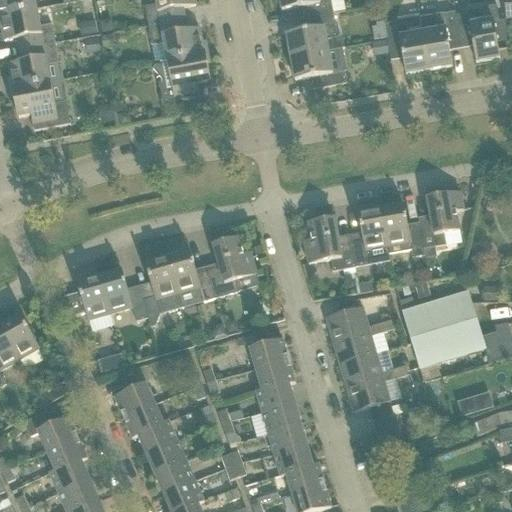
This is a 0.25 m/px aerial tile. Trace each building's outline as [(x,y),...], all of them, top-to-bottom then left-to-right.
[(0,0),(0,17),(37,10),(34,0),(0,0)] [(194,0),(155,0),(157,6),(145,8),(149,27),(185,21),(183,9),(196,7),(194,0)] [(279,0),(282,12),(298,9),(305,8),(307,20),(333,15),(331,0),(330,0),(279,0)] [(466,15),(456,16),(460,43),(472,41),(473,48),(476,64),(500,60),(494,23),(499,22),(496,7),(478,10),(467,12),(467,14),(466,15)] [(37,10),(0,17),(0,19),(2,29),(4,43),(17,41),(19,52),(56,45),(52,26),(40,28),(37,10)] [(333,15),(307,20),(309,32),(287,36),(291,59),(328,52),(326,40),(338,38),(333,15)] [(421,18),(420,19),(423,34),(429,72),(452,68),(448,45),(460,43),(456,16),(444,18),(443,15),(442,15),(442,16),(421,20),(421,18)] [(112,21),(100,23),(102,35),(114,33),(112,21)] [(187,32),(185,21),(149,27),(152,47),(164,45),(167,62),(204,55),(200,29),(187,32)] [(95,22),(78,26),(80,38),(98,35),(95,22)] [(429,72),(423,34),(411,36),(409,25),(385,29),(390,55),(402,53),(406,76),(429,72)] [(112,36),(102,38),(104,49),(114,47),(112,36)] [(99,40),(86,43),(88,57),(101,54),(99,40)] [(387,43),(372,45),(374,57),(389,55),(387,43)] [(21,63),(8,65),(11,79),(13,91),(51,84),(47,66),(59,64),(56,45),(19,52),(21,63)] [(328,52),(291,59),(295,82),(318,78),(320,90),(347,85),(344,73),(332,75),(328,52)] [(204,55),(167,62),(160,63),(161,66),(155,66),(153,70),(161,81),(162,84),(159,85),(163,104),(199,98),(197,86),(210,83),(204,55)] [(51,84),(13,91),(15,101),(19,119),(31,117),(33,129),(35,135),(71,128),(70,122),(66,102),(55,104),(51,84)] [(111,106),(98,109),(101,126),(114,123),(111,106)] [(124,115),(118,116),(120,127),(132,125),(130,118),(124,115)] [(432,224),(420,226),(421,233),(426,257),(426,259),(436,258),(434,249),(447,247),(462,244),(460,233),(456,213),(463,212),(460,194),(427,200),(430,217),(432,224)] [(404,208),(381,212),(388,249),(401,247),(402,254),(411,252),(412,259),(426,257),(421,233),(409,235),(408,226),(404,208)] [(363,243),(351,245),(356,270),(368,267),(390,263),(389,256),(388,249),(381,212),(358,216),(362,235),(363,243)] [(356,270),(351,245),(351,243),(339,245),(335,220),(309,225),(312,242),(305,243),(309,266),(331,262),(333,274),(356,270)] [(220,271),(209,275),(216,299),(238,293),(235,283),(257,276),(250,254),(243,256),(238,239),(213,247),(220,271)] [(480,251),(469,265),(478,272),(489,258),(480,251)] [(190,253),(168,260),(178,296),(200,290),(204,303),(216,299),(209,275),(209,277),(198,281),(190,253)] [(168,260),(145,266),(157,308),(146,311),(148,320),(151,329),(156,328),(160,316),(182,309),(178,296),(168,260)] [(133,310),(128,291),(122,273),(100,280),(110,316),(133,310)] [(401,274),(395,275),(397,285),(408,283),(407,277),(401,274)] [(110,316),(100,280),(77,286),(88,323),(110,316)] [(429,282),(417,286),(418,290),(420,299),(432,296),(429,282)] [(415,310),(402,314),(413,348),(420,371),(423,383),(440,377),(437,366),(485,351),(481,339),(467,294),(415,310)] [(415,310),(412,299),(405,301),(399,303),(402,314),(415,310)] [(383,335),(380,326),(368,329),(363,310),(326,320),(333,344),(370,334),(371,338),(383,335)] [(148,320),(146,311),(134,315),(136,323),(148,320)] [(0,329),(19,362),(39,350),(21,317),(0,329)] [(236,322),(225,325),(228,335),(239,332),(236,322)] [(380,326),(383,335),(395,331),(392,322),(380,326)] [(497,334),(481,339),(485,351),(490,366),(511,359),(511,338),(508,326),(495,328),(497,334)] [(0,372),(19,362),(0,329),(0,390),(7,386),(0,374),(0,372)] [(376,357),(371,338),(370,334),(333,344),(340,367),(376,357)] [(256,372),(289,363),(282,341),(250,351),(256,372)] [(97,362),(98,363),(101,375),(125,367),(122,355),(97,362)] [(376,357),(340,367),(347,390),(383,380),(382,375),(376,357)] [(289,363),(256,372),(262,392),(256,394),(256,395),(295,384),(289,363)] [(52,365),(45,376),(55,382),(62,371),(52,365)] [(405,368),(393,372),(396,381),(408,377),(405,368)] [(207,386),(216,383),(211,371),(203,374),(207,386)] [(383,380),(347,390),(354,414),(369,410),(373,423),(394,417),(391,409),(390,404),(384,384),(396,381),(393,372),(382,375),(383,380)] [(193,391),(201,388),(197,376),(189,379),(193,391)] [(220,394),(216,383),(207,386),(211,397),(220,394)] [(46,408),(67,396),(61,384),(39,397),(46,408)] [(295,384),(256,395),(262,416),(295,406),(289,386),(295,385),(295,384)] [(124,420),(155,406),(146,386),(115,399),(124,420)] [(205,400),(201,388),(193,391),(197,402),(205,400)] [(163,425),(155,406),(124,420),(132,440),(169,424),(169,423),(163,425)] [(295,406),(262,416),(268,436),(301,427),(295,406)] [(78,440),(69,419),(58,424),(51,410),(24,426),(31,440),(39,436),(47,454),(78,440)] [(222,426),(230,423),(226,411),(218,414),(222,426)] [(511,413),(499,416),(473,426),(477,438),(499,428),(511,425),(511,413)] [(207,431),(216,428),(212,417),(203,420),(207,431)] [(394,417),(373,423),(376,433),(381,450),(403,443),(395,417),(394,417)] [(234,435),(230,423),(222,426),(226,438),(234,435)] [(178,444),(169,424),(132,440),(133,441),(138,438),(146,457),(178,444)] [(301,427),(268,436),(274,457),(307,448),(301,427)] [(220,440),(216,428),(207,431),(212,443),(220,440)] [(87,460),(78,440),(47,454),(55,473),(50,475),(50,476),(87,460)] [(186,463),(178,444),(146,457),(155,477),(186,463)] [(413,445),(389,452),(394,468),(418,461),(413,445)] [(313,467),(307,448),(274,457),(280,478),(319,467),(318,466),(313,467)] [(234,468),(242,465),(238,453),(230,456),(234,468)] [(234,468),(230,456),(221,459),(225,471),(234,468)] [(0,471),(1,474),(10,469),(5,458),(0,460),(0,471)] [(87,461),(87,460),(50,476),(59,496),(90,482),(81,463),(87,461)] [(186,463),(155,477),(164,497),(195,483),(186,463)] [(247,477),(242,465),(234,468),(238,480),(247,477)] [(325,487),(319,467),(280,478),(281,479),(287,477),(292,497),(325,487)] [(234,468),(225,471),(229,483),(238,480),(234,468)] [(10,469),(1,474),(7,485),(16,480),(10,469)] [(412,488),(408,473),(396,476),(400,491),(412,488)] [(75,511),(98,502),(90,482),(59,496),(65,511),(75,511)] [(183,511),(204,503),(195,483),(164,497),(170,511),(183,511)] [(325,487),(292,497),(296,511),(321,511),(331,509),(325,487)] [(430,511),(445,507),(439,488),(398,500),(401,511),(430,511)] [(236,490),(224,495),(228,504),(240,500),(236,490)] [(19,511),(22,511),(29,509),(23,498),(15,502),(19,511)] [(102,511),(98,502),(75,511),(102,511)] [(204,503),(183,511),(201,511),(199,507),(204,504),(204,503)]
